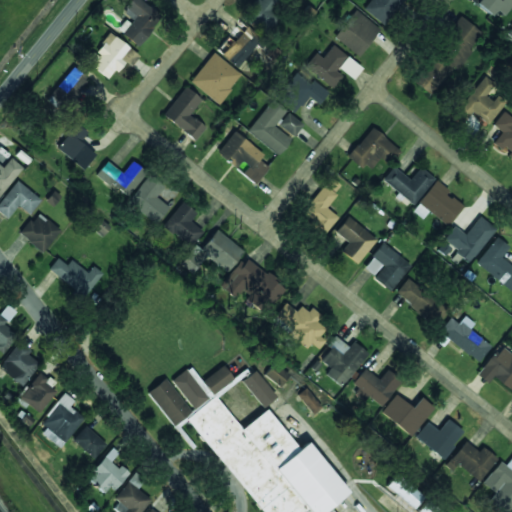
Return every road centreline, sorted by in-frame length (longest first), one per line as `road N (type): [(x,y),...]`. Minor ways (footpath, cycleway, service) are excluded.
road 1 (residential): [(511,426),(135,117),(142,95),(202,21)]
road 2 (residential): [(202,511),(0,264)]
road 3 (residential): [(263,227),(446,0)]
road 4 (residential): [(511,201),(375,89)]
road 5 (secondary): [(0,99),(80,0)]
